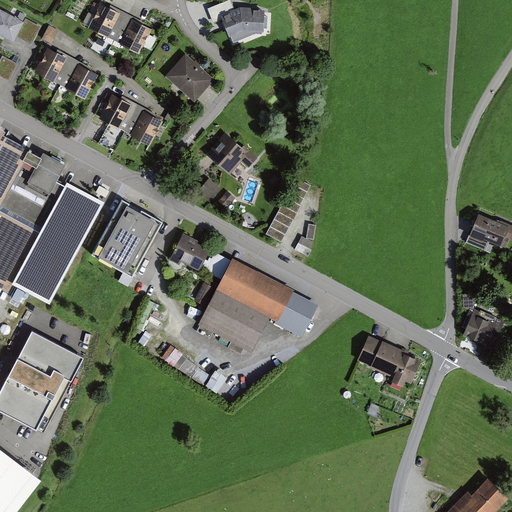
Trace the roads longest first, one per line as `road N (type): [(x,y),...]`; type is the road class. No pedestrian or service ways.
road 1 (residential): [(440,347),(148,188)]
road 2 (unclassified): [(511,59),(456,167),(450,320),(440,347)]
road 3 (residential): [(177,0),(187,27),(234,75),(226,96),(148,188)]
road 4 (track): [(456,167),(449,148),(449,0)]
road 5 (residential): [(148,188),(0,108)]
road 6 (residential): [(449,352),(395,511)]
